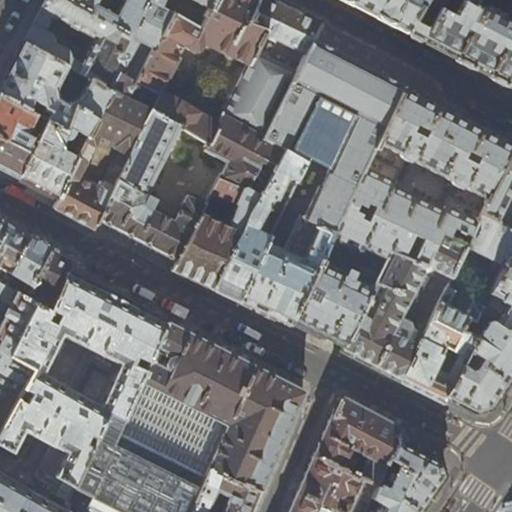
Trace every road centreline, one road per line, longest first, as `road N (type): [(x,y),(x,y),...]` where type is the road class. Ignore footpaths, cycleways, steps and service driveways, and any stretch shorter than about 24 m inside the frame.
road 1 (residential): [(327,370),(0,200)]
road 2 (residential): [(511,115),(303,0)]
road 3 (residential): [(501,457),(327,370)]
road 4 (residential): [(327,370),(268,511)]
